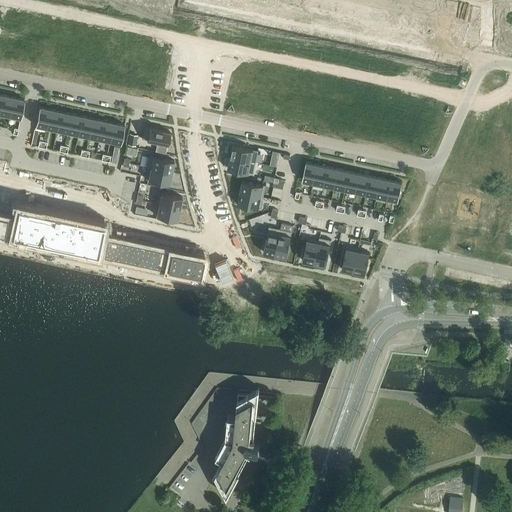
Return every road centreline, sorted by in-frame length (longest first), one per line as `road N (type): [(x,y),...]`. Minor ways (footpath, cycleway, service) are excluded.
road 1 (unknown): [(511,87),(481,101),(21,0)]
road 2 (track): [(0,241),(198,280),(220,252),(188,115)]
road 3 (residential): [(0,75),(300,138)]
road 4 (unclassified): [(483,57),(202,0)]
road 5 (residential): [(300,138),(285,207),(384,227)]
road 6 (residential): [(300,138),(437,167)]
road 7 (secondary): [(311,511),(354,392)]
